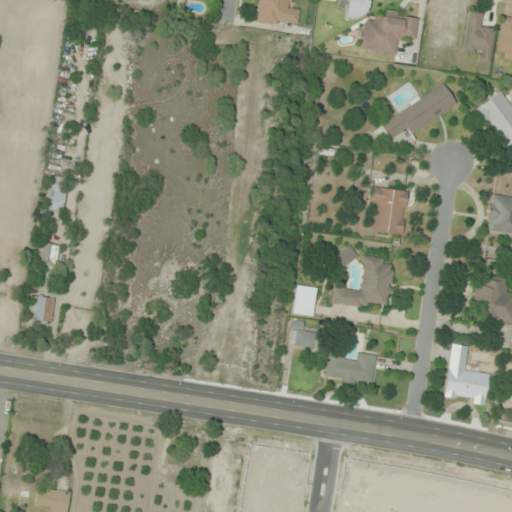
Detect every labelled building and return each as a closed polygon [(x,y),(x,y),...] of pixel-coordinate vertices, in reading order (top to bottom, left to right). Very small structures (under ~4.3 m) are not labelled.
[(297,27),(299,7),(291,7),(291,0),(256,0),(254,22),(297,27)] [(415,39),(418,16),(384,11),(383,19),(364,16),(359,50),(396,56),(399,37),(415,39)] [(462,50),(480,53),(479,63),(490,64),(495,26),(484,25),(486,14),(467,11),(462,50)] [(380,123),(389,139),(408,128),(411,133),(457,105),(444,84),(380,123)] [(502,150),(511,142),(511,107),(501,91),(474,109),(502,150)] [(63,212),(66,179),(50,177),(47,210),(63,212)] [(408,191),(376,187),(370,233),(402,237),(408,191)] [(511,197),(488,194),(483,232),(511,236),(511,197)] [(54,284),(54,245),(37,245),(37,284),(54,284)] [(331,257),(339,270),(357,259),(350,246),(331,257)] [(330,304),(367,309),(368,302),(388,304),(393,268),(384,267),(385,259),(363,256),(359,289),(333,285),(330,304)] [(507,280),(476,277),(472,319),(511,323),(511,291),(506,291),(507,280)] [(312,316),(316,288),(296,285),(291,314),(312,316)] [(54,299),(31,297),(27,321),(50,325),(54,299)] [(288,345),(313,349),(316,334),(306,332),(307,324),(292,322),(288,345)] [(468,346),(450,344),(444,399),(485,403),(488,374),(466,371),(468,346)] [(356,353),(356,360),(344,359),(344,352),(327,351),(324,381),(372,385),(375,355),(356,353)] [(184,461),(201,464),(205,440),(188,437),(184,461)] [(168,483),(180,483),(180,468),(168,468),(168,483)] [(36,489),(35,505),(55,507),(54,511),(67,511),(70,480),(57,479),(56,491),(36,489)]
